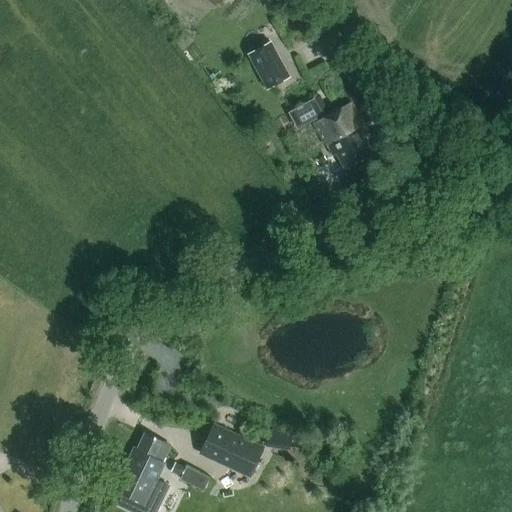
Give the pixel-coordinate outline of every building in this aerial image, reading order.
[(273,41),(248,52),(267,91),(292,79),(273,41)] [(375,158),(360,133),(366,129),(350,102),(332,112),(321,93),(288,113),(300,132),(310,126),(330,159),(338,155),(348,172),(375,158)] [(322,153),(313,157),(318,165),(327,160),(322,153)] [(264,448),(213,423),(198,454),(250,478),(264,448)] [(279,432),(277,446),(290,447),(292,434),(279,432)] [(134,448),(113,492),(121,495),(116,505),(130,511),(156,511),(169,486),(157,480),(165,463),(162,462),(170,445),(144,433),(137,449),(134,448)] [(175,463),(171,473),(179,476),(183,467),(175,463)]
